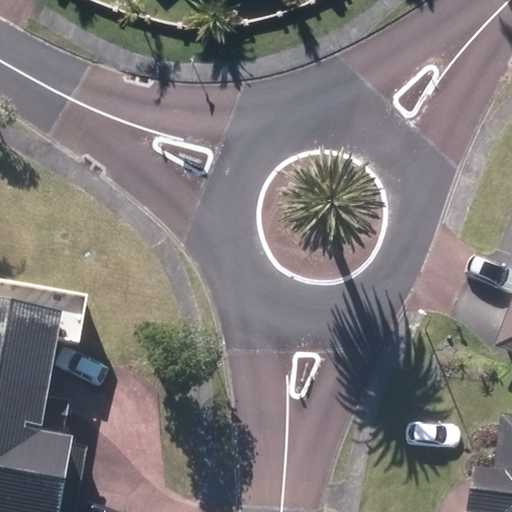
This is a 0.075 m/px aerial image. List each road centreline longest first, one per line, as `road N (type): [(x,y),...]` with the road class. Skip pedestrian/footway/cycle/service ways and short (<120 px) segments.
road 1 (residential): [(285,459),(256,291)]
road 2 (residential): [(354,308),(285,459)]
road 3 (residential): [(459,43),(420,198)]
road 4 (residential): [(221,235),(119,121)]
road 5 (residential): [(119,121),(270,126)]
road 6 (residential): [(332,114),(459,43)]
road 7 (residential): [(420,198),(407,265),(354,308)]
road 8 (residential): [(119,121),(0,59)]
road 9 (residential): [(332,114),(389,140),(420,198)]
road 10 (residential): [(221,235),(228,172),(270,126)]
